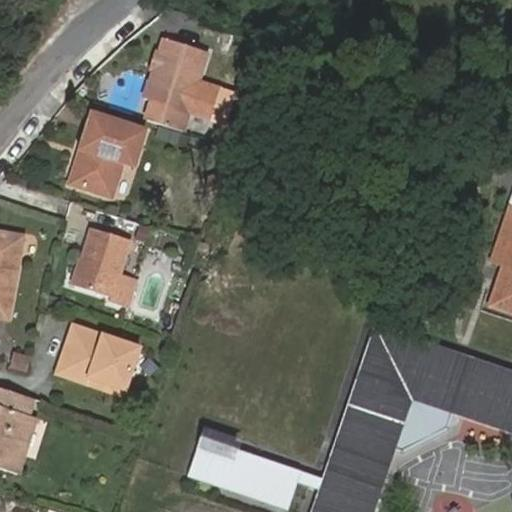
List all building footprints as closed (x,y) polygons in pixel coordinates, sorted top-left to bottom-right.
[(156,99),(148,97),(144,113),(151,114),(174,120),(212,128),(219,97),(197,92),(205,62),(159,52),(154,69),(163,71),(156,99)] [(154,69),(148,97),(156,99),(163,71),(154,69)] [(174,120),(151,114),(149,125),(172,133),(174,120)] [(81,166),(76,164),(67,189),(106,202),(118,170),(131,174),(144,140),(91,121),(79,156),(84,158),(81,166)] [(511,226),(506,229),(493,267),(504,270),(495,301),(501,312),(511,315),(511,226)] [(89,233),(70,291),(121,307),(129,284),(112,279),(124,243),(89,233)] [(0,319),(4,320),(21,240),(0,235),(0,319)] [(89,380),(126,392),(139,353),(71,332),(55,379),(87,389),(89,380)] [(319,492),(311,511),(371,511),(391,453),(409,400),(453,415),(511,434),(511,379),(374,332),(323,480),(319,492)] [(3,355),(0,363),(0,369),(15,375),(19,360),(3,355)] [(123,400),(126,392),(89,380),(87,389),(123,400)] [(25,422),(32,402),(0,391),(0,475),(14,480),(33,424),(25,422)] [(447,433),(453,415),(409,400),(391,453),(401,456),(447,433)] [(323,480),(199,438),(186,477),(286,511),(288,511),(298,485),(319,492),(323,480)]
